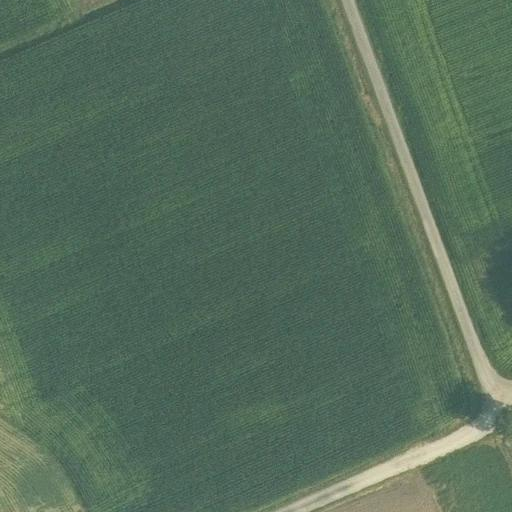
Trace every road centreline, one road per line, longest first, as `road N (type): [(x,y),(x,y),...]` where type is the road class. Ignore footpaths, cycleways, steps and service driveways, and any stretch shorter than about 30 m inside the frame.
road 1 (unclassified): [(497,413),(348,0)]
road 2 (track): [(511,401),(464,437),(294,511)]
